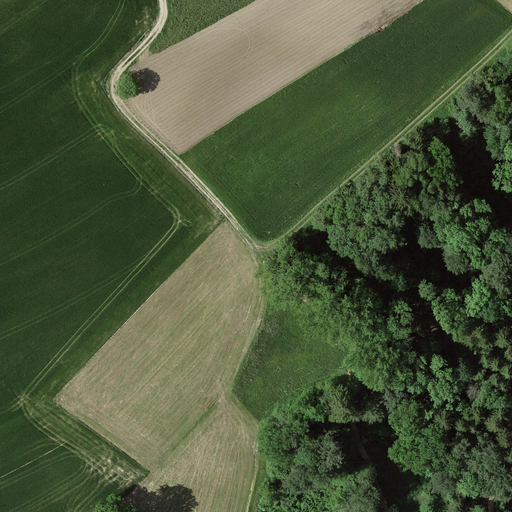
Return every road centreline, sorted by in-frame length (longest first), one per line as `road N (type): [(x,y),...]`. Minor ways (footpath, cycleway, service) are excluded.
road 1 (track): [(271,265),(122,111),(112,88),(157,31),(160,0)]
road 2 (track): [(254,246),(285,238),(511,32)]
